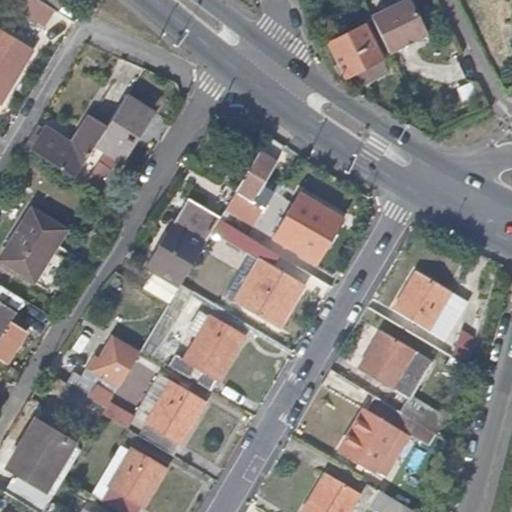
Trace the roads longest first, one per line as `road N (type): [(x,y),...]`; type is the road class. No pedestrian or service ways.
road 1 (residential): [(220,85),(0,431)]
road 2 (residential): [(222,511),(409,198)]
road 3 (residential): [(220,85),(86,36),(0,171)]
road 4 (primary): [(231,76),(409,198)]
road 5 (primary): [(434,160),(268,46)]
road 6 (residential): [(511,345),(471,511)]
road 7 (unclassified): [(511,110),(501,106),(447,0)]
